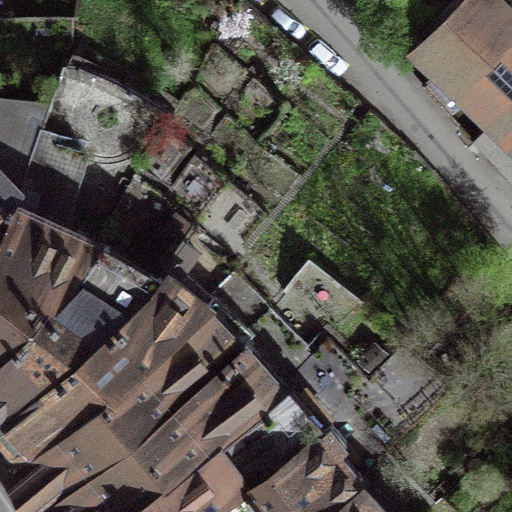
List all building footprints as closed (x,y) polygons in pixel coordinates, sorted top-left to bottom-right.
[(418,49),(511,140),(511,5),(506,0),(466,0),(457,0),(429,28),(434,33),(418,49)] [(0,239),(15,217),(14,216),(38,140),(50,102),(0,97),(0,239)] [(0,415),(161,283),(153,276),(192,222),(176,211),(142,256),(154,265),(143,281),(104,257),(110,246),(98,239),(92,250),(0,348),(0,415)] [(0,348),(92,250),(15,217),(0,239),(0,348)] [(194,224),(192,222),(153,276),(161,283),(0,415),(0,436),(13,453),(6,459),(9,462),(6,464),(8,469),(196,315),(195,314),(213,294),(211,292),(217,286),(188,258),(197,250),(186,238),(194,224)] [(196,315),(8,469),(13,476),(16,474),(32,502),(30,504),(33,508),(233,354),(231,352),(244,338),(252,330),(213,294),(195,314),(196,315)] [(118,511),(211,441),(220,451),(282,400),(275,393),(272,395),(239,361),(253,346),(244,338),(231,352),(233,354),(33,508),(35,511),(36,511),(38,511),(37,511),(118,511)] [(205,511),(312,434),(314,435),(331,421),(309,396),(302,402),(285,383),(275,393),(282,400),(220,451),(211,441),(118,511),(205,511)] [(313,511),(354,483),(363,477),(339,446),(347,440),(331,421),(314,435),(312,434),(205,511),(313,511)] [(381,511),(354,483),(313,511),(381,511)]
